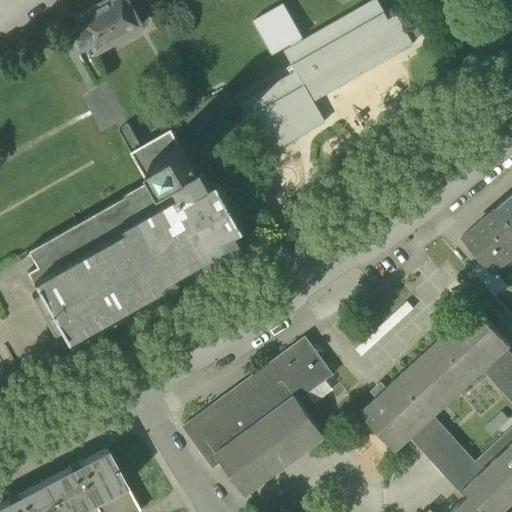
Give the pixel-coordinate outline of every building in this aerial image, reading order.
[(65,30),(81,59),(141,26),(126,0),(98,0),(72,15),(77,23),(65,30)] [(241,103),(267,148),(281,140),(284,145),(294,139),(291,134),(323,116),(314,100),(315,100),(313,95),(328,86),(331,91),(341,85),(339,80),(355,71),(358,75),(369,69),(366,64),(383,55),(385,60),(396,54),(393,49),(411,39),(398,14),(389,19),(378,0),(374,0),(365,5),(366,6),(303,41),(293,47),(286,51),(297,72),(241,103)] [(285,3),(254,21),(273,54),(292,44),(293,47),(303,41),(301,38),(304,37),(285,3)] [(393,49),(396,54),(414,44),(411,39),(393,49)] [(366,64),(369,69),(385,60),(383,55),(366,64)] [(339,80),(341,85),(358,75),(355,71),(339,80)] [(313,95),(315,100),(331,91),(328,86),(313,95)] [(176,119),(187,138),(236,110),(225,91),(176,119)] [(291,134),(294,139),(326,121),(323,116),(291,134)] [(59,329),(70,348),(123,319),(129,329),(209,283),(203,273),(247,248),(238,232),(246,228),(208,161),(196,169),(173,128),(133,151),(150,181),(27,250),(36,266),(26,272),(38,291),(31,295),(52,333),(59,329)] [(281,140),(267,148),(270,153),(284,145),(281,140)] [(511,194),(498,207),(511,223),(511,194)] [(484,259),(494,270),(495,269),(511,254),(511,223),(498,207),(497,206),(463,235),(484,259)] [(494,270),(484,259),(473,268),(497,296),(509,285),(495,269),(494,270)] [(463,276),(511,331),(511,329),(511,313),(472,268),(463,276)] [(397,450),(411,436),(434,416),(484,369),(507,348),(511,344),(476,306),(361,411),(397,450)] [(222,461),(247,494),(326,435),(299,399),(308,392),(326,379),(334,373),(306,336),(184,426),(214,467),(222,461)] [(411,436),(467,497),(472,492),(465,485),(511,442),(511,353),(507,348),(484,369),(511,399),(511,428),(476,462),(434,416),(411,436)] [(334,390),(326,379),(308,392),(316,403),(334,390)] [(511,442),(465,485),(472,492),(467,497),(450,511),(499,511),(511,500),(511,442)] [(0,511),(67,511),(92,499),(99,511),(136,511),(139,511),(106,448),(79,462),(79,460),(68,466),(69,467),(18,494),(17,493),(7,498),(8,500),(0,503),(0,511)]
